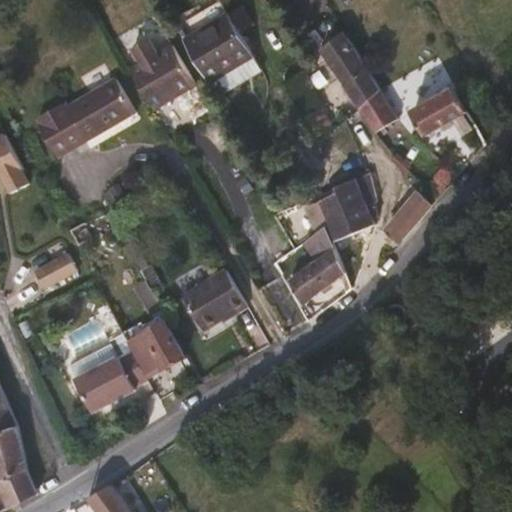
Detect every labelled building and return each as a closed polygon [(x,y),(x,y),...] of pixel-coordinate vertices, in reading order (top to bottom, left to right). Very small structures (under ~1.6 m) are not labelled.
[(211,71),(258,43),(233,0),(227,0),(186,26),(191,37),(211,71)] [(383,97),(351,40),(327,55),(335,67),(357,107),(360,113),(383,97)] [(193,77),(176,47),(164,56),(155,41),(147,45),(178,102),(199,89),(193,77)] [(178,102),(147,45),(136,51),(145,66),(136,71),(159,114),(178,102)] [(65,97),(55,103),(37,113),(39,117),(37,119),(58,157),(138,111),(117,75),(68,102),(65,97)] [(302,94),(293,77),(280,85),(289,102),(302,94)] [(432,144),(460,126),(474,117),(462,95),(419,122),(432,144)] [(416,138),(402,125),(406,123),(406,119),(401,112),(394,117),(383,97),(360,113),(366,120),(373,134),(370,137),(392,157),(416,138)] [(330,132),(313,103),(296,115),(312,147),(330,132)] [(193,129),(195,153),(216,150),(213,127),(193,129)] [(29,181),(22,168),(24,167),(6,131),(0,133),(0,179),(3,178),(11,191),(29,181)] [(448,165),(426,145),(418,153),(439,175),(448,165)] [(436,207),(463,178),(448,165),(439,175),(426,187),(422,193),(436,207)] [(338,246),(373,228),(379,226),(380,218),(378,215),(373,203),(376,201),(369,172),(341,186),(332,196),(317,206),(327,228),(329,227),(338,246)] [(419,224),(436,207),(422,193),(412,202),(405,210),(419,224)] [(302,207),(314,237),(325,259),(336,251),(327,228),(317,206),(315,200),(302,207)] [(394,250),(419,224),(405,210),(388,234),(389,236),(386,242),(394,250)] [(153,291),(127,242),(112,251),(131,288),(135,286),(141,298),(153,291)] [(347,276),(336,251),(325,259),(306,273),(287,288),(301,309),(341,280),(347,276)] [(43,289),(76,271),(67,255),(57,261),(34,272),(43,289)] [(244,308),(225,272),(179,298),(199,334),(244,308)] [(162,309),(153,291),(141,298),(150,315),(159,310),(162,309)] [(145,379),(162,370),(184,359),(159,310),(150,315),(137,323),(137,325),(122,332),(134,355),(143,374),(145,379)] [(134,390),(148,383),(145,379),(143,374),(134,355),(120,362),(117,359),(74,383),(90,415),(135,393),(134,390)] [(0,470),(3,480),(30,466),(25,453),(14,413),(5,391),(0,381),(0,470)] [(0,511),(0,510),(8,505),(40,487),(30,466),(3,480),(10,496),(0,500),(0,511)] [(139,511),(140,511),(123,487),(97,500),(105,511),(139,511)]
